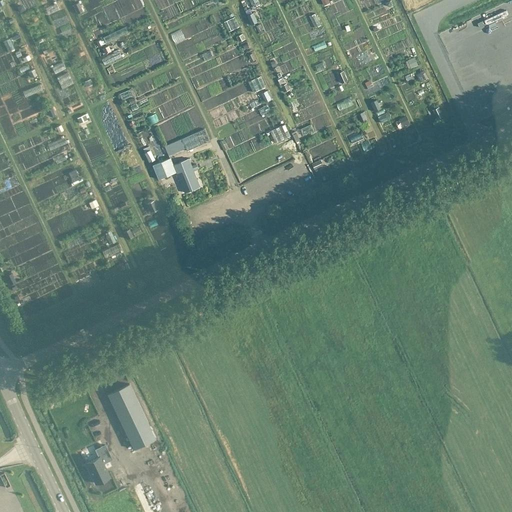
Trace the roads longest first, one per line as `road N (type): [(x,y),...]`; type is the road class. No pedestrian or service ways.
road 1 (unclassified): [(0,370),(511,123)]
road 2 (tertiary): [(66,511),(0,372)]
